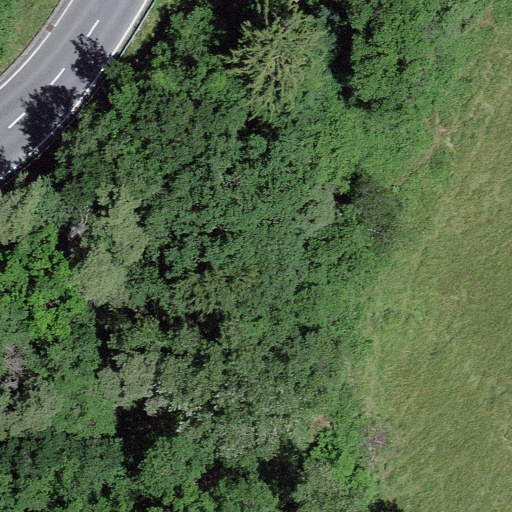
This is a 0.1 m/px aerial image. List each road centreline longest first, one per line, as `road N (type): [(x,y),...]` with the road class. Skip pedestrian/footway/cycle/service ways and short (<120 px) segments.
road 1 (track): [(323,0),(269,116),(158,511)]
road 2 (tertiary): [(117,0),(54,90),(0,137)]
